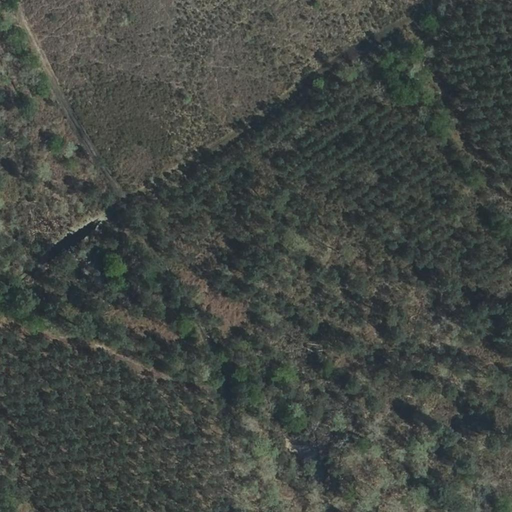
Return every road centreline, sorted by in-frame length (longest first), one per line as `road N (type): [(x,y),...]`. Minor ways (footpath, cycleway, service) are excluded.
road 1 (track): [(224,391),(191,287),(136,214),(118,203),(0,280)]
road 2 (track): [(0,320),(100,344),(224,391),(238,422),(239,511)]
